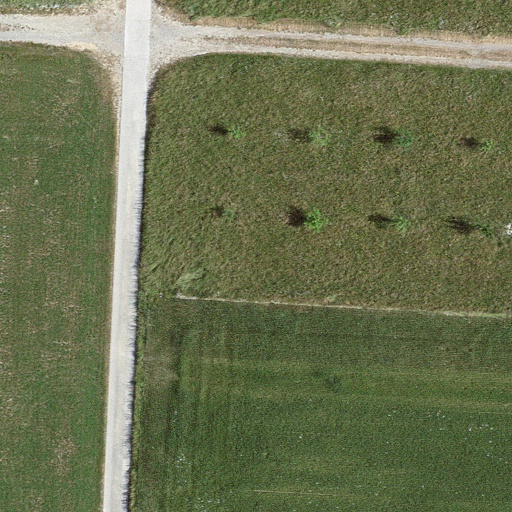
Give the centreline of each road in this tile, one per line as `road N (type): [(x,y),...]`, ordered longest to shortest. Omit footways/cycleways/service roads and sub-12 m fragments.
road 1 (track): [(0,28),(511,55)]
road 2 (track): [(114,511),(137,0)]
